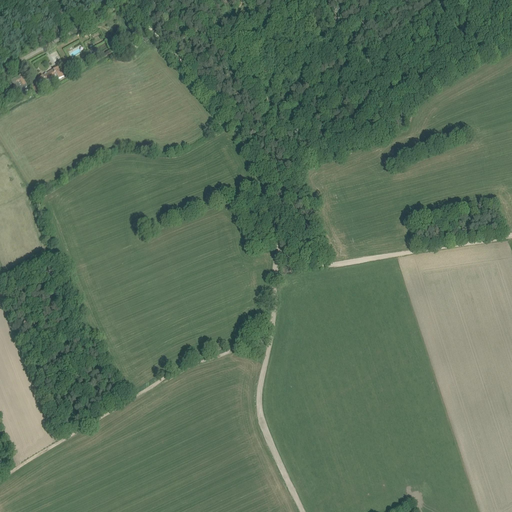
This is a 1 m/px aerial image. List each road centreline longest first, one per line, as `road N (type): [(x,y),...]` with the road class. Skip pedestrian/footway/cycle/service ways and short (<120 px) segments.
road 1 (track): [(274,312),(225,354),(191,362),(0,476)]
road 2 (track): [(124,2),(229,117),(263,185),(276,245)]
road 3 (track): [(276,245),(320,264),(511,235)]
road 4 (track): [(274,312),(259,393),(303,511)]
road 5 (unclassified): [(0,72),(128,0)]
